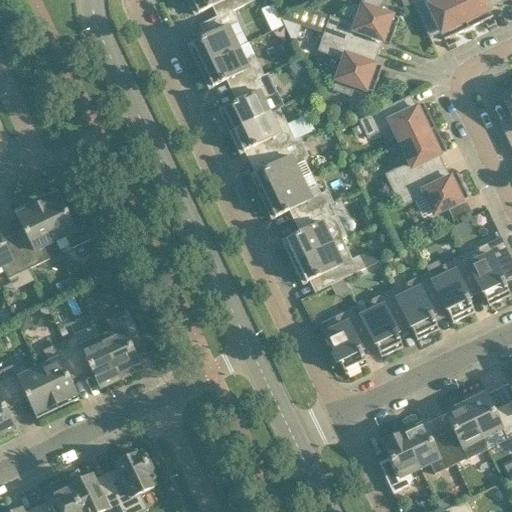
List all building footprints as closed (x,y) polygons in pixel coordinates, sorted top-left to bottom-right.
[(186,0),(194,16),(212,7),(220,3),(225,13),(226,15),(230,13),(252,2),(250,0),(186,0)] [(330,18),(324,35),(378,54),(384,37),(391,39),(389,45),(390,46),(399,20),(379,13),(383,0),(365,0),(356,27),(330,18)] [(469,29),(454,0),(441,0),(434,4),(431,0),(410,0),(430,39),(446,31),(450,37),(444,40),(445,41),(469,29)] [(454,0),(469,29),(493,18),(492,17),(487,19),(484,13),(500,5),(497,0),(454,0)] [(303,27),(306,29),(306,28),(312,12),(303,9),(285,18),(286,22),(303,27)] [(192,45),(188,47),(198,68),(238,49),(243,46),(248,44),(237,22),(235,23),(230,13),(226,15),(208,23),(214,34),(191,44),(192,45)] [(286,22),(283,20),(296,48),(303,27),(286,22)] [(379,73),(372,71),(378,54),(324,35),(318,52),(344,62),(333,93),(334,93),(335,91),(350,96),(353,87),(373,94),(382,68),(381,68),(379,73)] [(248,44),(238,49),(198,68),(208,89),(212,88),(234,77),(240,88),(263,77),(254,56),(248,44)] [(264,77),(263,77),(240,88),(245,99),(223,110),(219,112),(229,133),(269,114),(263,102),(278,95),(269,75),(264,77)] [(511,89),(504,94),(505,95),(506,95),(507,98),(503,100),(511,118),(511,124),(502,129),(511,149),(511,89)] [(401,146),(435,129),(424,105),(423,105),(425,111),(419,114),(411,97),(359,122),(367,139),(392,127),(401,146)] [(271,153),(299,139),(292,142),(287,132),(289,131),(279,109),(269,114),(229,133),(240,155),(244,153),(266,142),(271,153)] [(293,137),(311,130),(306,116),(288,123),(293,137)] [(360,127),(352,130),(355,137),(363,133),(360,127)] [(446,154),(447,153),(435,129),(401,146),(410,164),(385,176),(387,180),(393,192),(445,167),(437,151),(443,148),(446,154)] [(250,177),(261,198),(300,179),(295,167),(305,162),(301,154),(305,152),(299,139),(271,153),(276,164),(254,175),(250,177)] [(459,180),(452,184),(445,167),(393,192),(401,209),(426,197),(435,216),(469,199),(457,174),(456,175),(459,180)] [(306,191),(300,179),(261,198),(271,220),(275,218),(297,208),(302,219),(324,208),(333,204),(328,193),(321,196),(316,187),(306,191)] [(380,184),(378,190),(381,198),(393,192),(387,180),(380,184)] [(56,192),(35,202),(55,243),(65,238),(71,250),(72,249),(71,247),(79,243),(80,245),(93,239),(81,214),(70,219),(56,192)] [(28,240),(17,245),(29,270),(50,260),(44,248),(55,243),(35,202),(14,212),(28,240)] [(286,240),(282,242),(292,264),(346,238),(336,216),(330,219),(324,208),(302,219),(308,229),(286,240)] [(431,224),(415,232),(420,242),(436,234),(431,224)] [(0,236),(0,268),(2,268),(8,280),(9,280),(8,278),(16,274),(17,276),(29,270),(17,245),(6,250),(0,236)] [(347,238),(346,238),(292,264),(302,285),(306,283),(306,284),(328,273),(334,285),(356,274),(365,270),(360,258),(353,261),(342,240),(347,238)] [(511,260),(501,239),(465,256),(489,307),(510,297),(501,277),(511,271),(511,260)] [(430,273),(429,273),(453,324),(475,314),(465,294),(479,287),(489,307),(465,256),(441,268),(446,277),(434,283),(430,273)] [(398,300),(394,290),(393,290),(418,341),(439,331),(429,311),(444,305),(453,324),(429,273),(405,285),(410,294),(398,300)] [(358,307),(357,308),(382,358),(403,348),(393,329),(408,322),(417,341),(418,341),(393,290),(369,302),(374,312),(363,317),(358,307)] [(382,358),(357,308),(321,325),(345,376),(367,365),(358,346),(372,339),(381,358),(382,358)] [(112,334),(101,339),(121,380),(142,370),(129,342),(140,336),(128,311),(106,321),(112,334)] [(64,342),(76,367),(87,362),(100,390),(121,380),(101,339),(95,326),(94,327),(95,329),(76,338),(75,336),(64,342)] [(66,372),(76,367),(64,342),(52,347),(53,349),(45,353),(44,351),(43,352),(49,364),(38,369),(58,410),(79,400),(66,372)] [(14,368),(12,366),(0,372),(0,373),(13,397),(24,392),(37,420),(58,410),(38,369),(27,374),(22,362),(20,362),(21,365),(14,368)] [(2,402),(13,397),(0,373),(0,437),(16,430),(2,402)] [(485,395),(465,405),(482,440),(502,430),(507,441),(511,438),(511,421),(507,411),(496,416),(485,395)] [(487,451),(482,440),(465,405),(445,414),(455,436),(444,441),(456,465),(468,460),(487,451)] [(421,421),(401,430),(420,470),(430,465),(436,475),(456,465),(444,441),(433,446),(421,421)] [(390,459),(379,464),(382,471),(394,495),(405,490),(410,487),(413,480),(410,475),(420,470),(401,430),(381,440),(390,459)] [(120,476),(109,481),(123,511),(145,511),(148,511),(140,495),(154,488),(149,477),(152,476),(150,472),(154,471),(146,455),(143,456),(141,453),(138,454),(136,451),(121,459),(122,462),(115,465),(120,476)] [(123,511),(109,481),(98,487),(92,476),(86,479),(84,476),(67,484),(80,511),(123,511)] [(80,511),(67,484),(50,493),(52,496),(45,499),(50,510),(45,511),(80,511)] [(473,511),(467,500),(443,511),(473,511)]
